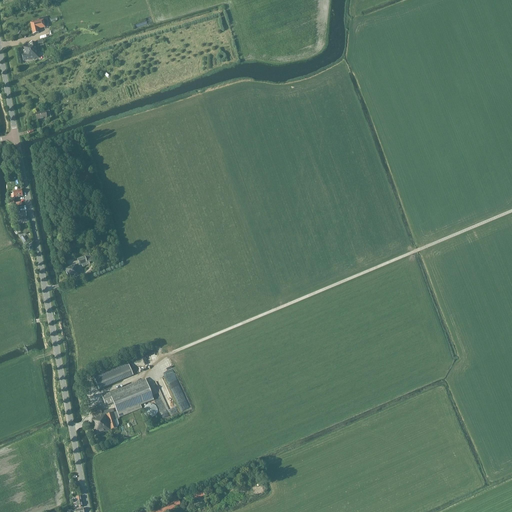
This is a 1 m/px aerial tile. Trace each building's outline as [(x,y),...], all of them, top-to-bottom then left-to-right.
[(39,33),(38,29),(36,22),(30,23),(33,35),(39,33)] [(29,44),(30,46),(28,46),(23,47),(24,51),(23,51),(24,55),(22,55),(23,61),(29,60),(38,58),(35,42),(29,44)] [(45,112),(35,113),(37,122),(47,120),(47,119),(50,118),(50,117),(53,116),(53,112),(49,112),(45,112)] [(18,207),(13,208),(15,219),(15,218),(15,220),(19,220),(20,221),(22,221),(23,220),(24,218),(26,217),(26,211),(19,212),(18,207)] [(77,259),(79,266),(82,265),(82,267),(87,265),(84,256),(77,259)] [(68,280),(79,276),(75,265),(64,269),(68,280)] [(99,390),(133,376),(128,363),(94,376),(99,390)] [(185,408),(171,369),(163,372),(177,411),(185,408)] [(114,403),(117,413),(119,418),(142,409),(140,406),(154,400),(145,379),(101,396),(105,406),(114,403)] [(158,414),(158,413),(158,412),(158,410),(157,409),(156,408),(155,407),(154,406),(152,406),(151,406),(149,406),(148,406),(147,407),(146,409),(145,410),(144,411),(144,413),(144,414),(145,416),(145,417),(146,418),(147,419),(149,419),(150,420),(151,420),(153,420),(154,419),(155,419),(156,418),(157,417),(158,415),(158,414)] [(119,418),(117,413),(112,415),(111,409),(101,412),(99,407),(90,410),(92,419),(91,419),(93,423),(91,424),(95,435),(116,428),(114,421),(119,419),(119,418)] [(192,494),(193,496),(194,500),(204,496),(202,491),(192,494)] [(82,508),(80,497),(76,498),(76,500),(73,500),(75,509),(82,508)] [(165,511),(181,506),(178,500),(147,511),(165,511)]
